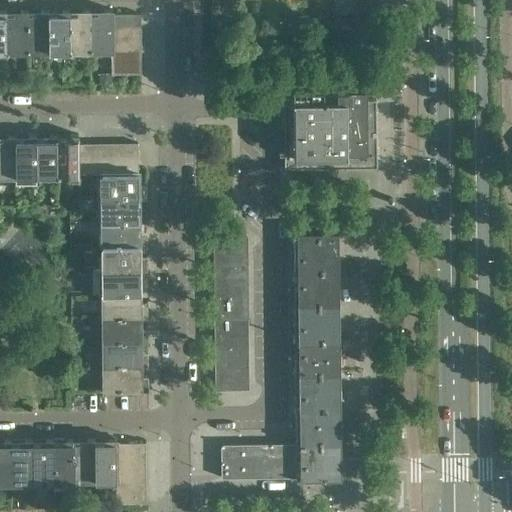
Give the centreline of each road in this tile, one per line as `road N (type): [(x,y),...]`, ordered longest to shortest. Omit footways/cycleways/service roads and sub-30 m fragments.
road 1 (secondary): [(442,0),(447,511)]
road 2 (secondary): [(483,511),(480,0)]
road 3 (residential): [(179,418),(271,415),(269,111),(173,110)]
road 4 (residential): [(179,418),(173,110)]
road 5 (unknown): [(360,511),(356,240)]
road 6 (residential): [(179,418),(0,419)]
road 7 (residential): [(173,110),(0,108)]
